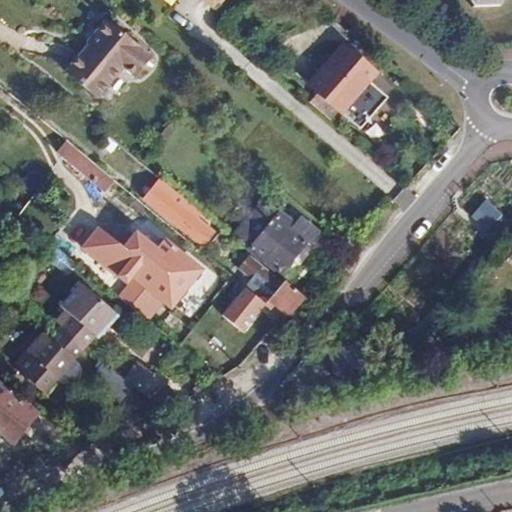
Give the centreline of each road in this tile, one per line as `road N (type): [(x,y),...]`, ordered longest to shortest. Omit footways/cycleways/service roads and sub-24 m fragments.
road 1 (residential): [(18,511),(269,410),(480,143)]
road 2 (residential): [(468,89),(351,0)]
